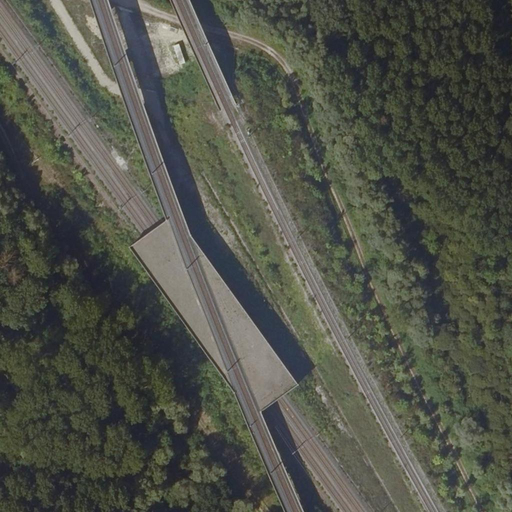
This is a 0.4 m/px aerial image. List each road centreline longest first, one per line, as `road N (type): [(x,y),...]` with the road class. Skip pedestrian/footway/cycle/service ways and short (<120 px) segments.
road 1 (track): [(483,511),(364,260),(288,64),(266,48),(114,0)]
road 2 (track): [(0,128),(47,224),(259,511)]
